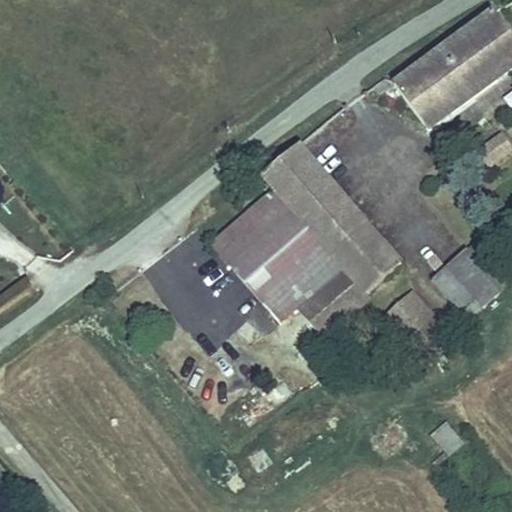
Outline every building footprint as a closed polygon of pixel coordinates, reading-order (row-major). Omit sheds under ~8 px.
[(511,33),(498,15),(395,91),(427,133),(511,70),(511,33)] [(409,257),(309,140),(276,168),(302,200),(236,256),(289,315),(354,260),(375,285),(409,257)] [(474,248),(451,268),(469,289),(478,301),(472,306),(481,317),(511,292),(474,248)] [(439,278),(457,300),(469,289),(451,268),(439,278)] [(411,300),(432,326),(448,314),(427,288),(411,300)] [(421,335),(432,326),(411,300),(400,309),(421,335)] [(421,335),(439,358),(466,337),(448,314),(432,326),(421,335)] [(431,436),(449,457),(466,443),(447,422),(431,436)]
